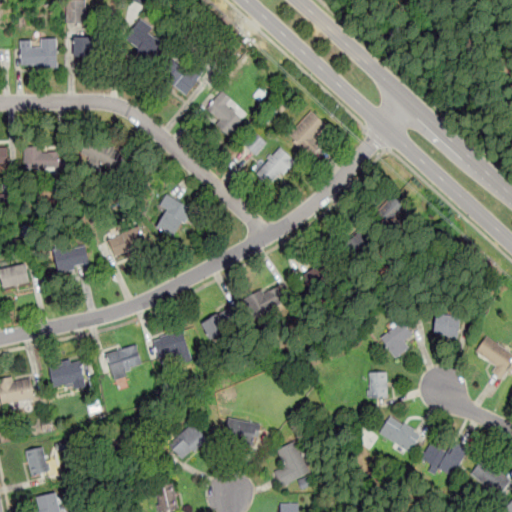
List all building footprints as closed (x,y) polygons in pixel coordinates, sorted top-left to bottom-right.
[(67,0),(67,22),(86,23),(85,0),(67,0)] [(142,16),(127,37),(140,47),(136,51),(152,63),(167,46),(149,32),(154,26),(142,16)] [(93,34),(74,34),(74,56),(93,56),(93,34)] [(57,67),(57,37),(41,37),(41,46),(33,46),(33,39),(21,39),(21,67),(57,67)] [(205,71),(181,53),(163,78),(187,96),(205,71)] [(204,111),(229,136),(244,121),(228,104),(232,100),(224,93),(204,111)] [(312,156),(323,145),(316,139),(328,127),(312,111),(290,133),(312,156)] [(246,145),(255,154),(266,144),(256,134),(246,145)] [(90,158),(114,170),(121,154),(97,143),(90,158)] [(295,161),(280,146),(255,171),(270,187),(295,161)] [(0,147),(0,168),(9,168),(9,147),(0,147)] [(24,148),(25,169),(60,168),(60,148),(24,148)] [(156,226),(176,238),(193,211),(167,195),(159,208),(166,211),(156,226)] [(401,198),(377,200),(378,221),(402,220),(401,198)] [(340,252),(365,252),(365,224),(340,224),(340,252)] [(116,258),(143,246),(135,227),(107,238),(116,258)] [(60,273),(90,265),(84,244),(54,252),(60,273)] [(319,300),(347,282),(332,259),(304,277),(319,300)] [(0,274),(4,289),(32,282),(27,263),(0,270),(0,274)] [(246,300),(255,319),(288,303),(278,284),(246,300)] [(243,324),(233,306),(201,324),(211,342),(243,324)] [(434,333),(437,313),(461,317),(458,336),(434,333)] [(380,337),(403,320),(413,335),(405,340),(410,348),(395,358),(380,337)] [(154,339),(159,359),(189,351),(183,331),(154,339)] [(487,334),(511,352),(511,362),(507,369),(509,371),(503,379),(493,371),(496,366),(474,351),(487,334)] [(136,346),(107,356),(114,375),(143,365),(136,346)] [(53,391),(87,384),(82,363),(49,371),(53,391)] [(370,372),(388,371),(389,396),(371,397),(370,372)] [(0,381),(0,393),(2,404),(35,398),(31,376),(0,381)] [(391,415),(403,424),(405,422),(416,429),(414,431),(421,435),(410,452),(380,432),(391,415)] [(261,424),(229,417),(225,437),(257,444),(261,424)] [(194,422),(208,439),(195,451),(193,449),(183,458),(170,443),(194,422)] [(277,449),(296,439),(312,471),(282,486),(275,471),(286,465),(277,449)] [(421,458),(430,442),(448,451),(454,441),(469,449),(455,476),(439,467),(435,475),(424,469),(428,462),(421,458)] [(26,450),(44,446),(50,472),(32,476),(26,450)] [(470,473),(484,457),(507,478),(494,494),(470,473)] [(302,489),(314,483),(310,475),(298,481),(302,489)] [(174,482),(179,508),(159,511),(154,486),(174,482)] [(60,511),(57,492),(36,496),(39,511),(60,511)] [(280,511),(280,503),(299,502),(299,511),(280,511)]
